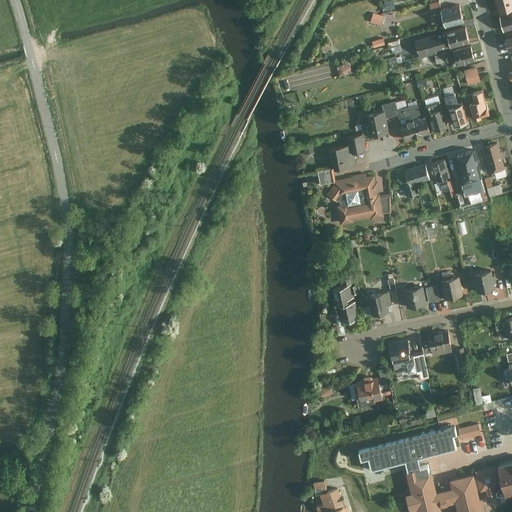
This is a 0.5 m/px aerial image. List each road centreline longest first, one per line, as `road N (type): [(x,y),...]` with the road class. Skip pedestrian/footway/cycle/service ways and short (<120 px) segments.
road 1 (unclassified): [(32,511),(56,406),(69,232),(62,170),(14,0)]
road 2 (residential): [(511,304),(344,339)]
road 3 (residential): [(511,127),(375,168)]
road 4 (residential): [(511,125),(477,0)]
